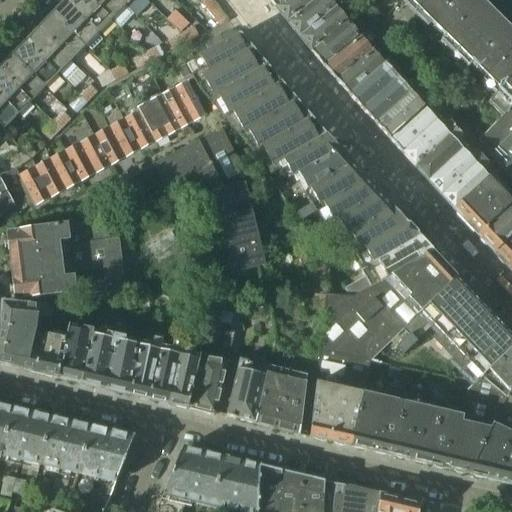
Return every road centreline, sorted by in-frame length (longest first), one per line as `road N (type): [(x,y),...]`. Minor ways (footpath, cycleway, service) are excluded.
road 1 (residential): [(236,0),(373,165),(511,309)]
road 2 (residential): [(164,425),(511,508)]
road 3 (residential): [(0,384),(164,425)]
